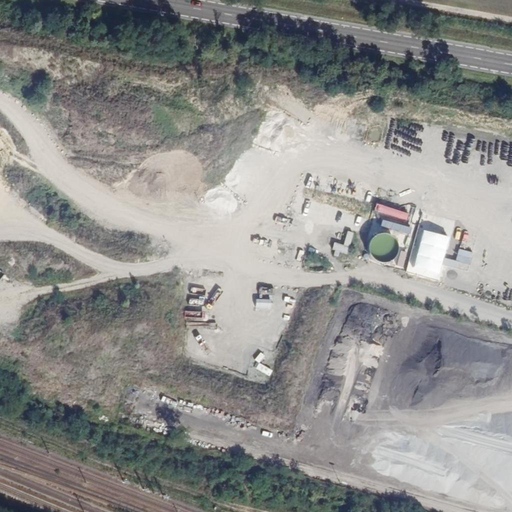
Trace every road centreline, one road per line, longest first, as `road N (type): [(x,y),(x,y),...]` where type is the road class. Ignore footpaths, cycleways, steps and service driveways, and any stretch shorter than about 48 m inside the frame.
road 1 (unknown): [(0,220),(42,226),(131,265),(220,245),(212,230),(187,217),(87,193),(0,107)]
road 2 (tertiary): [(511,65),(136,0)]
road 3 (unknown): [(295,150),(307,110),(301,81),(241,63)]
road 4 (unknown): [(272,271),(268,217),(295,150)]
